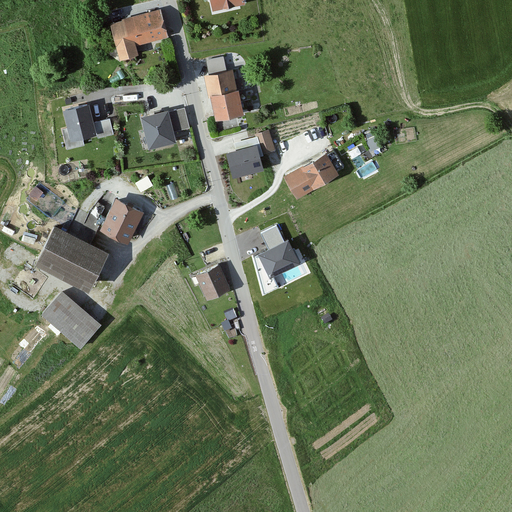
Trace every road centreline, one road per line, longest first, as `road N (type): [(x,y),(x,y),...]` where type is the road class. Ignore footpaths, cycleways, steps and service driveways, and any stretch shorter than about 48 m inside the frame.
road 1 (unclassified): [(302,511),(166,0)]
road 2 (unknown): [(145,217),(219,205),(320,144)]
